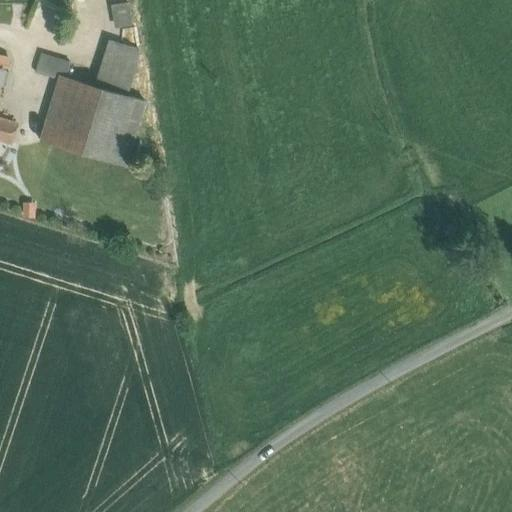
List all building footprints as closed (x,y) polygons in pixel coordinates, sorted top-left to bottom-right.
[(116,31),(132,29),(130,8),(113,10),(116,31)] [(138,48),(112,40),(99,86),(128,95),(129,95),(138,64),(138,48)] [(71,62),(38,52),(33,71),(60,79),(61,75),(66,77),(71,62)] [(0,89),(9,58),(0,55),(0,138),(12,142),(17,124),(0,119),(0,89)] [(66,77),(61,75),(60,79),(41,140),(109,161),(128,95),(99,86),(66,77)] [(128,95),(109,161),(126,166),(145,100),(129,95),(128,95)]
